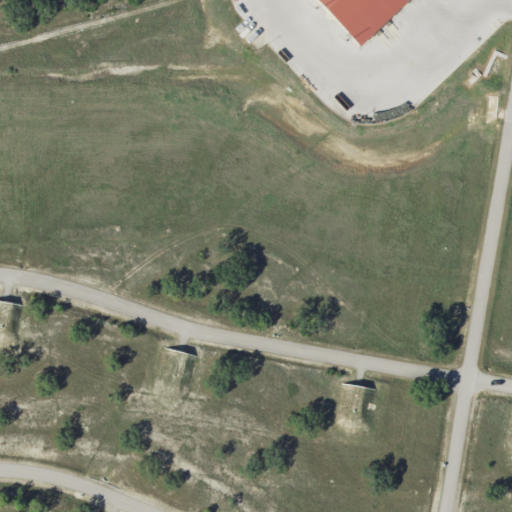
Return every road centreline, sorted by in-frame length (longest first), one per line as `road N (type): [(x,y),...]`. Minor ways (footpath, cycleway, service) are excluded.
road 1 (residential): [(511,387),(201,331),(0,275)]
road 2 (residential): [(447,511),(511,117)]
road 3 (residential): [(0,474),(63,484),(135,511)]
